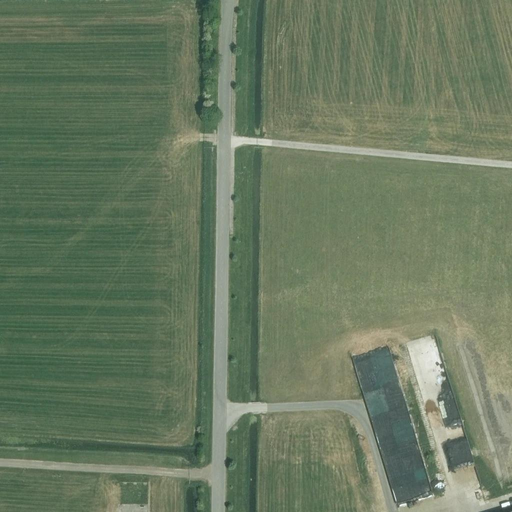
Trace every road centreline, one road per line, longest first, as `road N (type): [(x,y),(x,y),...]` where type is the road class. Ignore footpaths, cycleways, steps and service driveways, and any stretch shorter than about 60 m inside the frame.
road 1 (unclassified): [(217,511),(228,0)]
road 2 (track): [(196,137),(511,164)]
road 3 (track): [(218,477),(0,463)]
